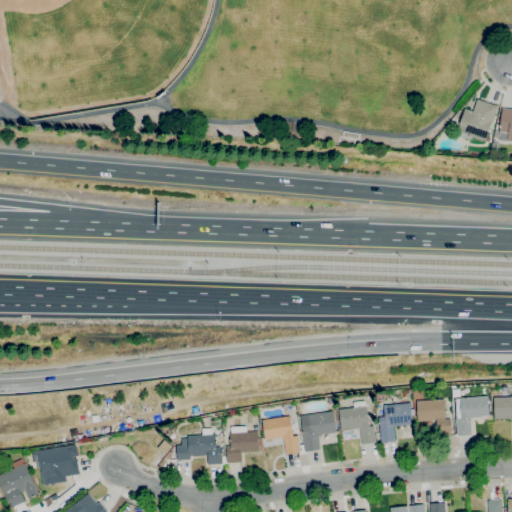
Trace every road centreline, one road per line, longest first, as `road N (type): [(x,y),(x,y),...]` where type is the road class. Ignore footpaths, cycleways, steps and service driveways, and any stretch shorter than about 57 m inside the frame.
road 1 (motorway): [(511,204),(0,160)]
road 2 (motorway): [(0,382),(408,341)]
road 3 (residential): [(116,466),(208,503),(423,469),(511,468)]
road 4 (motorway): [(511,239),(192,228)]
road 5 (motorway): [(195,298),(511,306)]
road 6 (motorway): [(0,306),(153,309),(195,298)]
road 7 (motorway): [(0,291),(195,298)]
road 8 (motorway): [(192,228),(0,201)]
road 9 (motorway): [(192,228),(0,221)]
